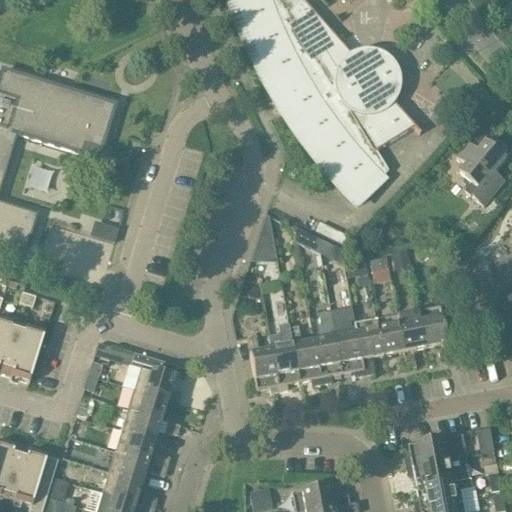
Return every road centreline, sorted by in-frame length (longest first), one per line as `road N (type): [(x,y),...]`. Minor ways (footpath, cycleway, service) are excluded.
road 1 (residential): [(214,86),(250,153),(247,184),(190,353)]
road 2 (residential): [(101,327),(173,122),(214,86)]
road 3 (residential): [(511,405),(500,397),(378,419),(350,455)]
road 4 (residential): [(0,411),(33,421),(47,416),(63,394),(79,336),(101,327)]
